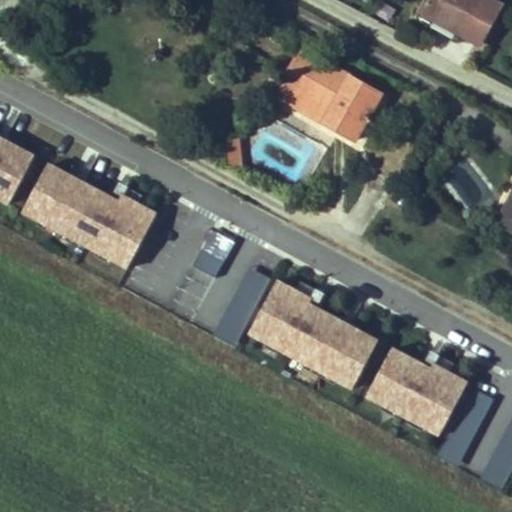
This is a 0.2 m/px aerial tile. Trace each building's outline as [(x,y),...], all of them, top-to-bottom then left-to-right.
[(389,21),(397,9),(383,0),(379,0),(372,11),(389,21)] [(496,0),(421,0),(417,8),(481,43),(502,3),(496,0)] [(305,47),(283,86),(331,114),(323,126),(354,141),(382,91),(305,47)] [(283,86),(276,99),(323,126),(331,114),(283,86)] [(242,137),(224,138),(225,167),(244,166),(242,137)] [(0,141),(0,203),(16,212),(42,164),(0,141)] [(55,172),(30,220),(135,276),(164,223),(130,204),(126,211),(55,172)] [(365,189),(351,212),(360,218),(374,194),(365,189)] [(511,197),(499,222),(511,228),(511,197)] [(464,215),(460,222),(470,227),(473,221),(464,215)] [(201,271),(224,283),(241,249),(218,237),(201,271)] [(246,266),(222,316),(202,306),(193,324),(238,346),(271,278),(246,266)] [(281,282),(253,336),(358,389),(383,339),(313,303),(315,300),(281,282)] [(398,346),(373,395),(447,433),(474,379),(439,361),(437,366),(398,346)] [(460,467),(494,397),(471,386),(437,456),(460,467)] [(511,410),(483,482),(506,491),(511,477),(511,410)]
